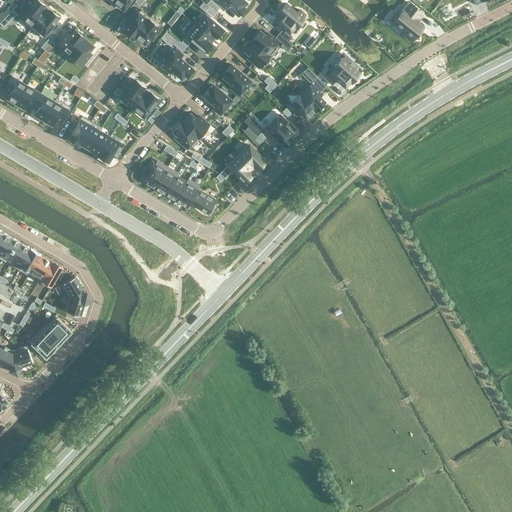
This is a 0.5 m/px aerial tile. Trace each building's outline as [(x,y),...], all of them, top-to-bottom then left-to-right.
[(25,8),(19,15),(22,17),(20,20),(31,29),(46,10),(43,7),(45,5),(38,0),(35,0),(27,10),(25,8)] [(115,0),(114,1),(116,3),(115,4),(121,9),(122,8),(123,8),(124,9),(131,0),(115,0)] [(217,0),(216,1),(223,7),(226,4),(238,15),(245,7),(243,6),(247,2),(243,0),(217,0)] [(14,1),(9,6),(13,10),(17,5),(14,1)] [(399,8),(391,19),(404,30),(402,32),(412,39),(422,26),(417,22),(419,19),(417,18),(421,13),(407,2),(401,10),(399,8)] [(281,13),(276,19),(290,32),(295,26),(297,27),(304,19),(303,18),(305,16),(299,11),(297,13),(286,4),(279,12),(281,13)] [(180,6),(176,11),(180,15),(184,9),(180,6)] [(13,10),(0,23),(4,27),(8,22),(9,23),(17,14),(13,10)] [(46,10),(31,29),(42,38),(59,17),(51,10),(50,12),(46,10)] [(129,24),(125,29),(134,37),(135,37),(135,36),(148,20),(148,19),(136,10),(126,22),(129,24)] [(205,14),(196,25),(212,39),(215,36),(217,37),(223,30),(205,14)] [(148,20),(135,36),(145,44),(149,39),(152,41),(161,29),(149,18),(148,19),(148,20)] [(193,23),(184,34),(205,51),(211,44),(209,42),(212,39),(196,25),(193,23)] [(62,40),(58,44),(61,47),(60,48),(69,56),(84,38),(85,37),(75,29),(70,36),(67,33),(62,40)] [(260,31),(251,41),(252,41),(252,42),(272,58),(271,57),(279,47),(276,45),(279,42),(268,33),(266,36),(260,31)] [(69,56),(67,58),(77,66),(80,63),(83,65),(91,54),(88,52),(93,46),(84,38),(69,56)] [(250,41),(244,48),(246,49),(244,51),(251,56),(248,59),(259,68),(261,65),(264,67),(272,58),(252,42),(251,43),(250,41)] [(303,47),(300,51),(304,55),(308,52),(303,47)] [(175,49),(161,66),(169,72),(171,70),(181,78),(185,75),(186,76),(193,68),(180,57),(182,55),(175,49)] [(300,51),(296,54),(301,59),(304,55),(300,51)] [(327,69),(322,75),(332,85),(337,79),(345,86),(350,80),(352,81),(359,74),(351,66),(353,63),(345,56),(342,59),(341,58),(334,65),(336,67),(331,73),(327,69)] [(226,73),(223,77),(233,86),(231,88),(239,95),(251,81),(231,64),(225,72),(226,73)] [(12,77),(4,90),(9,93),(7,98),(15,103),(26,85),(12,77)] [(136,80),(121,99),(133,108),(146,91),(143,89),(144,87),(136,80)] [(271,80),(268,84),(273,88),(276,85),(271,80)] [(307,84),(298,93),(300,95),(300,94),(316,110),(325,101),(320,96),(322,94),(312,83),(309,86),(307,84)] [(268,84),(265,87),(269,92),(273,88),(268,84)] [(26,85),(15,103),(24,109),(27,104),(32,107),(40,93),(26,85)] [(209,87),(203,95),(215,106),(213,109),(220,114),(232,100),(214,85),(211,89),(209,87)] [(118,87),(113,92),(117,95),(121,90),(118,87)] [(146,91),(133,108),(144,117),(159,98),(151,92),(149,94),(146,91)] [(40,93),(32,107),(37,110),(34,115),(43,120),(54,101),(40,93)] [(300,95),(289,106),(299,115),(301,113),(307,119),(316,110),(300,94),(300,95)] [(54,101),(43,120),(52,125),(55,120),(60,123),(68,110),(54,101)] [(102,105),(98,109),(104,113),(107,109),(102,105)] [(286,108),(283,111),(287,116),(291,112),(286,108)] [(182,122),(200,138),(209,129),(207,127),(209,124),(198,116),(196,118),(190,113),(182,122)] [(152,114),(148,120),(151,123),(156,118),(152,114)] [(279,114),(266,127),(284,146),(291,139),(290,137),(293,134),(284,124),(287,122),(279,114)] [(72,132),(68,138),(78,144),(79,143),(90,125),(77,117),(69,130),(72,132)] [(122,117),(119,121),(124,126),(127,122),(122,117)] [(181,121),(173,131),(179,136),(177,139),(187,148),(189,145),(192,148),(200,138),(182,122),(181,121)] [(90,125),(79,143),(99,155),(110,136),(90,125)] [(229,125),(225,128),(230,133),(233,129),(229,125)] [(225,128),(222,132),(227,136),(230,133),(225,128)] [(261,133),(258,136),(262,141),(266,137),(261,133)] [(99,155),(98,156),(108,162),(112,155),(115,157),(123,144),(110,136),(99,155)] [(258,136),(254,139),(259,144),(262,141),(258,136)] [(249,145),(239,155),(254,170),(256,167),(258,169),(265,162),(249,145)] [(239,155),(228,165),(245,182),(252,175),(251,173),(254,170),(239,155)] [(145,174),(142,180),(154,188),(166,168),(156,162),(155,164),(152,169),(148,176),(145,174)] [(166,168),(154,188),(166,194),(177,176),(178,174),(166,168)] [(220,174),(216,177),(221,182),(224,178),(220,174)] [(177,176),(166,194),(175,200),(186,182),(177,176)] [(186,182),(175,200),(187,207),(190,202),(197,189),(199,187),(187,180),(186,182)] [(197,189),(190,202),(209,213),(215,204),(214,204),(216,201),(197,189)] [(3,232),(0,237),(0,254),(2,256),(13,238),(4,233),(4,232),(3,232)] [(13,238),(2,256),(11,261),(22,243),(13,238)] [(22,243),(11,261),(21,267),(31,249),(31,248),(31,249),(22,243)] [(31,249),(21,267),(30,272),(41,254),(31,249)] [(41,254),(30,272),(40,278),(51,260),(41,255),(41,254)] [(51,260),(40,278),(51,284),(61,266),(51,260)] [(75,276),(64,283),(72,297),(81,296),(87,292),(85,293),(75,276)] [(72,297),(67,312),(80,316),(84,304),(91,299),(87,292),(81,296),(72,297)] [(57,317),(48,326),(63,340),(72,331),(57,317)] [(48,326),(40,335),(55,349),(63,340),(48,326)] [(40,335),(31,344),(46,358),(55,349),(40,335)] [(0,348),(0,362),(10,368),(10,370),(13,364),(13,355),(0,348)] [(13,364),(10,370),(17,374),(21,366),(33,361),(28,349),(13,355),(13,364)] [(0,409),(0,410),(0,409),(0,410),(1,411),(10,402),(0,392),(0,389),(3,383),(0,381),(0,409)]
